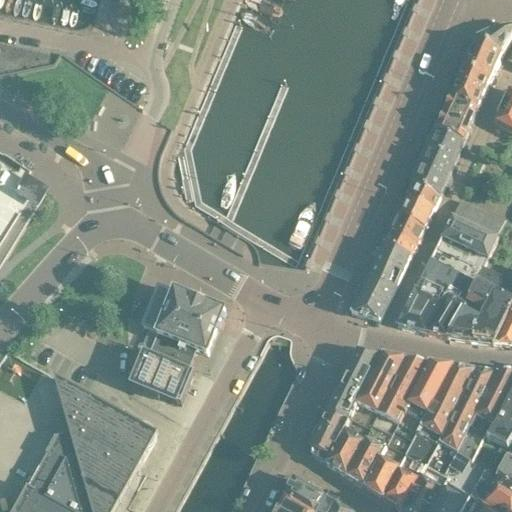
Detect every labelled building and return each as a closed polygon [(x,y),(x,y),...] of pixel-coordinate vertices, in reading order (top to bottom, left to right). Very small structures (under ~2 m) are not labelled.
[(489,36),(478,41),(503,58),(511,43),(511,29),(509,30),(503,31),(496,33),(489,36)] [(503,58),(478,41),(465,71),(492,85),(503,58)] [(465,71),(460,84),(486,97),(492,85),(465,71)] [(460,84),(453,98),(480,112),(486,97),(460,84)] [(511,92),(511,93),(495,128),(511,137),(511,92)] [(453,98),(447,113),(473,126),(480,112),(453,98)] [(437,130),(438,131),(465,144),(473,126),(447,113),(439,131),(437,130)] [(437,130),(429,148),(457,162),(465,144),(438,131),(437,130)] [(457,162),(429,148),(421,166),(449,180),(457,162)] [(0,248),(24,210),(43,179),(0,152),(0,248)] [(449,180),(421,166),(413,184),(441,199),(449,180)] [(27,181),(16,199),(42,215),(53,197),(27,181)] [(441,199),(413,184),(412,184),(415,186),(409,200),(426,207),(423,212),(433,216),(441,199)] [(426,207),(409,200),(400,217),(427,231),(433,216),(423,212),(426,207)] [(462,223),(470,206),(462,203),(454,220),(462,223)] [(477,210),(470,206),(462,223),(469,227),(477,210)] [(477,210),(469,227),(477,230),(485,213),(477,210)] [(485,213),(477,230),(484,234),(492,217),(485,213)] [(427,231),(400,217),(386,247),(412,261),(427,231)] [(499,220),(492,217),(484,234),(491,237),(499,220)] [(453,219),(443,239),(489,262),(500,242),(499,241),(491,237),(484,234),(477,230),(469,227),(462,223),(454,220),(453,219)] [(507,223),(499,220),(491,237),(499,241),(507,223)] [(443,239),(432,263),(462,280),(455,292),(470,300),(484,270),(484,271),(489,262),(443,239)] [(412,261),(386,247),(352,316),(380,325),(397,291),(412,261)] [(462,280),(432,263),(399,330),(426,336),(448,341),(470,300),(455,292),(462,280)] [(470,300),(448,341),(470,345),(494,347),(511,309),(511,306),(511,303),(511,302),(511,283),(484,271),(484,270),(470,300)] [(160,335),(151,356),(148,355),(135,388),(146,393),(145,395),(160,401),(161,399),(182,407),(196,374),(189,371),(196,352),(209,358),(210,355),(225,316),(226,316),(227,314),(224,312),(224,313),(208,306),(195,301),(194,301),(178,295),(178,294),(176,293),(175,295),(159,289),(144,329),(160,335)] [(511,302),(511,303),(511,306),(511,309),(494,347),(511,348),(511,302)] [(384,359),(361,354),(359,354),(329,415),(350,425),(351,424),(359,408),(384,359)] [(409,363),(384,359),(359,408),(380,419),(409,363)] [(409,363),(380,419),(400,429),(431,367),(409,363)] [(431,367),(400,429),(397,435),(415,445),(419,438),(454,371),(431,367)] [(454,371),(419,438),(438,448),(476,374),(454,371)] [(438,448),(427,471),(445,481),(458,458),(470,435),(498,377),(476,374),(438,448)] [(470,435),(458,458),(473,467),(482,448),(483,446),(485,440),(490,443),(511,397),(511,378),(498,377),(470,435)] [(58,439),(17,511),(118,511),(131,488),(157,441),(155,435),(55,379),(71,435),(58,439)] [(511,441),(511,397),(490,443),(507,451),(511,441)] [(350,425),(329,415),(311,450),(313,451),(313,458),(328,467),(347,432),(346,431),(350,425)] [(347,432),(328,467),(348,480),(369,441),(368,441),(366,443),(347,432)] [(415,445),(397,435),(389,450),(407,460),(415,445)] [(419,438),(415,445),(407,460),(427,471),(438,448),(419,438)] [(369,441),(348,480),(367,491),(383,462),(382,462),(388,451),(369,441)] [(511,460),(502,456),(490,477),(511,489),(511,460)] [(401,472),(383,462),(367,491),(384,503),(401,472)] [(419,482),(401,472),(384,503),(398,511),(404,511),(423,478),(422,477),(419,482)] [(511,511),(511,489),(490,477),(487,475),(478,489),(490,497),(483,508),(489,511),(511,511)] [(423,478),(404,511),(431,511),(444,491),(423,478)] [(307,511),(332,511),(336,506),(296,482),(287,499),(307,511)] [(444,491),(431,511),(465,511),(472,501),(471,501),(467,506),(444,491)] [(307,511),(287,499),(279,511),(307,511)] [(483,508),(472,501),(465,511),(489,511),(483,508)]
